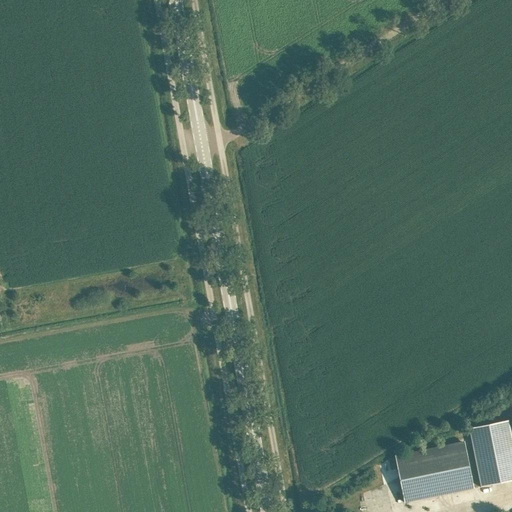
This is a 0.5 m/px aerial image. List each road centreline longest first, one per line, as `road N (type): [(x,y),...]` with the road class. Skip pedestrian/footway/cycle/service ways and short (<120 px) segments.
road 1 (unclassified): [(219,145),(285,511)]
road 2 (primary): [(269,511),(204,147)]
road 3 (unclassified): [(248,511),(184,151)]
road 4 (unclassified): [(219,145),(447,0)]
road 5 (unclassified): [(184,151),(156,0)]
road 6 (primary): [(204,147),(176,0)]
road 7 (unclassified): [(193,0),(219,145)]
